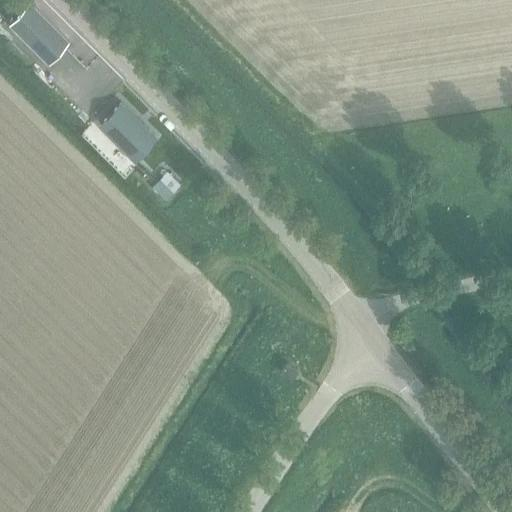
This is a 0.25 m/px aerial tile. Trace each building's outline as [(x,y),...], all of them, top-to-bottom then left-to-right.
[(28,2),(8,20),(47,60),(67,40),(28,2)] [(91,97),(107,83),(70,43),(55,58),(91,97)] [(119,101),(95,124),(131,160),(154,137),(119,101)] [(168,172),(154,185),(165,196),(178,182),(168,172)] [(281,371),(291,378),(296,370),(286,364),(281,371)]
